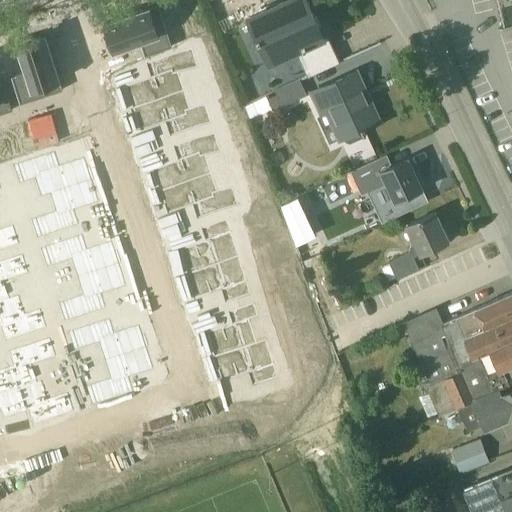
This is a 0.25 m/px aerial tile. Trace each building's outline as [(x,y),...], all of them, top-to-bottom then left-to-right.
[(306,0),(287,0),(248,18),(269,64),(297,51),(309,76),(336,64),(335,62),(334,63),(323,39),(324,38),(306,0)] [(511,0),(496,0),(503,26),(511,23),(511,0)] [(122,18),(106,23),(114,51),(145,42),(149,56),(176,48),(172,33),(162,35),(155,8),(136,14),(135,11),(121,15),(122,18)] [(26,85),(12,90),(20,116),(36,112),(33,102),(60,94),(46,50),(34,54),(32,49),(17,54),(26,85)] [(153,76),(125,85),(133,109),(131,109),(131,110),(175,96),(168,72),(179,69),(175,55),(149,63),(153,76)] [(357,71),(311,92),(321,114),(332,110),(344,137),(345,136),(347,141),(350,142),(362,137),(363,133),(361,129),(380,121),(375,110),(372,111),(363,91),(365,90),(357,71)] [(307,96),(300,79),(266,94),(273,111),(307,96)] [(0,122),(14,118),(6,91),(0,93),(0,122)] [(175,96),(131,110),(139,135),(169,125),(173,138),(199,130),(194,116),(183,119),(175,96)] [(180,158),(152,168),(160,192),(159,192),(159,193),(202,179),(195,155),(206,151),(202,138),(176,146),(180,158)] [(58,150),(17,164),(23,183),(47,175),(53,193),(95,179),(88,156),(63,164),(58,150)] [(386,155),(351,171),(362,194),(371,190),(380,211),(382,210),(387,221),(408,211),(403,198),(423,189),(423,188),(409,157),(391,166),(386,155)] [(59,210),(34,218),(41,238),(83,224),(78,210),(103,201),(95,179),(53,193),(59,210)] [(202,179),(159,193),(163,206),(164,205),(168,217),(196,208),(200,221),(226,212),(222,198),(210,202),(202,179)] [(300,199),(282,207),(288,225),(308,216),(300,199)] [(407,225),(416,244),(410,247),(410,252),(389,262),(397,280),(419,270),(413,258),(448,240),(434,212),(407,225)] [(207,241),(179,250),(187,274),(185,275),(185,276),(230,261),(222,238),(233,234),(229,220),(203,229),(207,241)] [(0,250),(16,246),(10,226),(0,229),(0,250)] [(86,234),(44,247),(50,267),(75,259),(80,276),(123,262),(127,261),(121,244),(117,245),(115,240),(90,248),(86,234)] [(0,302),(7,300),(1,283),(25,275),(19,255),(0,261),(0,302)] [(86,294),(62,302),(68,321),(110,307),(105,293),(130,285),(128,279),(132,278),(127,261),(123,262),(80,276),(86,294)] [(230,261),(185,276),(194,301),(223,291),(228,303),(253,295),(249,281),(237,285),(230,261)] [(465,336),(511,315),(511,291),(475,308),(477,311),(444,324),(436,308),(403,322),(421,364),(467,342),(465,336)] [(0,302),(0,338),(2,343),(43,329),(37,310),(13,318),(7,300),(0,302)] [(234,324),(206,333),(214,357),(213,357),(213,358),(257,344),(249,321),(260,317),(256,303),(230,311),(234,324)] [(511,315),(465,336),(467,342),(421,364),(431,385),(422,389),(424,395),(419,397),(428,416),(438,412),(438,415),(470,401),(469,398),(497,386),(499,390),(511,383),(511,315)] [(113,317),(71,331),(78,350),(102,342),(108,360),(150,346),(143,323),(118,332),(113,317)] [(9,367),(0,370),(0,395),(34,384),(29,366),(53,358),(47,339),(5,353),(9,367)] [(257,344),(213,358),(218,371),(222,383),(250,374),(255,386),(280,378),(276,364),(264,368),(257,344)] [(113,378),(89,385),(96,405),(137,391),(133,377),(158,369),(150,346),(108,360),(113,378)] [(34,384),(0,395),(0,420),(24,412),(29,427),(71,413),(64,394),(40,402),(34,384)] [(511,391),(502,396),(499,390),(497,386),(469,398),(470,401),(472,404),(459,410),(469,431),(481,426),(485,435),(503,426),(508,437),(511,435),(511,391)] [(490,461),(480,439),(451,451),(460,473),(490,461)] [(511,511),(511,469),(463,489),(471,511),(511,511)] [(373,481),(382,499),(396,491),(387,474),(373,481)] [(420,511),(413,494),(384,505),(386,511),(420,511)]
